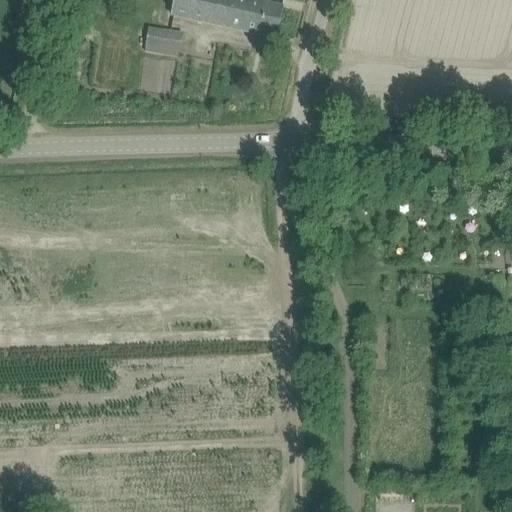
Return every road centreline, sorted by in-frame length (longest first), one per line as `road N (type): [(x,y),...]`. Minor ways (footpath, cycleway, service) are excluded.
road 1 (unclassified): [(0,155),(297,143)]
road 2 (unclassified): [(297,143),(511,152)]
road 3 (unclassified): [(297,143),(327,0)]
